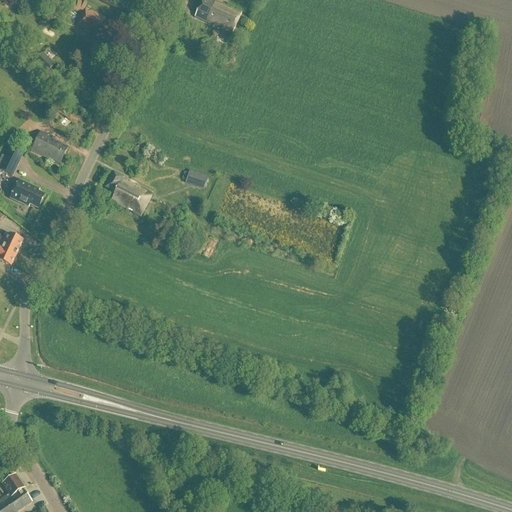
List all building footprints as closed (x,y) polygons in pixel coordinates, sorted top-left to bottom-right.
[(231,35),(240,16),(241,16),(207,0),(202,0),(194,18),(231,35)] [(105,18),(90,11),(89,12),(85,10),(76,27),(96,36),(105,18)] [(108,62),(114,49),(86,36),(79,51),(95,59),(96,56),(108,62)] [(43,53),(34,63),(46,75),(55,66),(43,53)] [(56,94),(48,103),(62,115),(70,105),(56,94)] [(61,163),(68,148),(51,141),(52,139),(40,133),(32,152),(49,161),(50,158),(61,163)] [(23,154),(10,147),(0,167),(0,170),(12,176),(23,154)] [(186,181),(185,183),(204,190),(208,178),(189,172),(189,174),(184,172),(182,180),(186,181)] [(152,196),(147,194),(122,181),(123,179),(113,173),(104,189),(114,194),(110,203),(140,218),(152,196)] [(45,197),(39,194),(40,192),(20,182),(11,200),(29,208),(30,206),(39,211),(45,197)] [(0,246),(17,255),(23,242),(9,235),(7,239),(0,235),(0,246)] [(0,262),(11,268),(14,269),(18,260),(15,259),(17,255),(0,246),(0,262)] [(0,511),(16,511),(32,502),(23,489),(25,488),(15,475),(2,484),(9,494),(5,497),(1,492),(0,492),(0,499),(1,500),(0,500),(0,511)]
